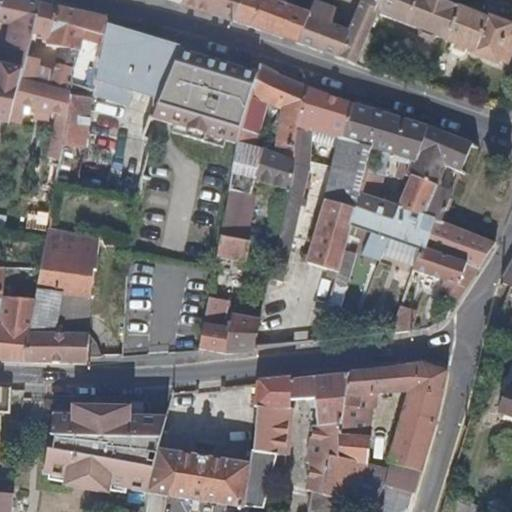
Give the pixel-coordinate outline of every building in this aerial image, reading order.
[(31,25),(36,0),(0,0),(0,23),(2,24),(0,36),(0,47),(8,49),(26,52),(31,25)] [(45,28),(51,0),(49,0),(36,0),(31,25),(45,28)] [(104,30),(105,28),(105,19),(51,0),(45,28),(43,39),(64,45),(58,77),(70,82),(91,92),(93,85),(97,66),(76,62),(83,30),(103,34),(104,30)] [(228,20),(231,21),(238,0),(178,0),(178,1),(176,4),(228,20)] [(263,32),(296,43),(307,13),(272,0),(238,0),(231,21),(263,32)] [(367,31),(375,14),(380,0),(362,0),(348,34),(336,29),(330,27),(325,26),(330,14),(310,7),(307,13),(296,43),(302,45),(331,56),(354,65),(363,43),(367,31)] [(435,36),(443,38),(457,3),(458,0),(380,0),(375,14),(418,30),(418,37),(427,41),(435,36)] [(457,3),(443,38),(473,50),(471,55),(496,65),(511,22),(511,20),(489,11),(486,15),(457,3)] [(157,105),(179,49),(153,42),(105,28),(104,30),(103,34),(97,66),(93,85),(102,88),(157,105)] [(354,65),(370,71),(380,47),(379,41),(376,36),(372,33),(367,31),(363,43),(354,65)] [(64,45),(43,39),(39,60),(49,63),(44,87),(33,84),(35,76),(21,73),(19,84),(16,95),(12,111),(10,122),(22,124),(24,114),(18,111),(20,105),(38,109),(36,117),(45,119),(47,111),(54,111),(53,119),(50,122),(45,155),(57,158),(67,98),(70,82),(58,77),(64,45)] [(26,52),(8,49),(4,67),(22,70),(26,52)] [(251,96),(258,73),(179,49),(157,105),(152,118),(175,126),(172,132),(205,141),(208,136),(236,145),(237,142),(240,131),(243,123),(251,96)] [(0,120),(9,123),(10,122),(12,111),(16,95),(19,84),(21,73),(22,70),(4,67),(0,66),(0,120)] [(298,133),(308,88),(280,75),(260,67),(258,73),(251,96),(266,102),(284,110),(276,146),(278,148),(285,149),(282,161),(292,165),(294,153),(298,133)] [(92,139),(102,88),(93,85),(91,92),(70,82),(67,98),(57,158),(53,179),(52,186),(134,201),(136,190),(146,149),(92,139)] [(342,140),(354,104),(349,103),(308,88),(298,133),(294,153),(312,155),(314,130),(342,140)] [(240,131),(256,136),(266,102),(251,96),(243,123),(240,131)] [(415,159),(427,128),(421,126),(354,104),(342,140),(373,150),(398,158),(414,163),(415,159)] [(457,171),(466,143),(427,128),(415,159),(414,163),(403,192),(398,207),(408,211),(422,216),(420,219),(432,223),(439,226),(450,194),(434,188),(442,166),(457,171)] [(240,131),(237,142),(252,148),(256,136),(240,131)] [(373,150),(342,140),(339,148),(371,158),(372,155),(373,150)] [(291,167),(292,165),(282,161),(273,157),(270,155),(264,153),(252,148),(237,142),(236,145),(235,146),(232,165),(225,196),(249,201),(253,183),(287,191),(291,171),(291,167)] [(273,157),(282,161),(285,149),(278,148),(276,146),(273,157)] [(371,158),(339,148),(326,196),(307,263),(338,271),(348,236),(351,224),(358,199),(360,193),(366,173),(371,158)] [(311,161),(312,155),(294,153),(292,165),(291,167),(291,171),(305,169),(311,161)] [(383,159),(372,155),(371,158),(366,173),(377,176),(383,159)] [(403,192),(414,163),(398,158),(388,187),(403,192)] [(311,168),(311,161),(305,169),(291,171),(287,191),(283,208),(276,241),(273,254),(268,280),(283,284),(298,222),(311,168)] [(366,173),(360,193),(371,197),(377,176),(366,173)] [(403,223),(408,211),(398,207),(371,197),(360,193),(358,199),(351,224),(388,238),(394,220),(403,223)] [(243,233),(249,201),(225,196),(219,227),(219,229),(243,233)] [(477,269),(492,246),(463,236),(439,226),(432,223),(420,219),(422,216),(408,211),(403,223),(394,220),(388,238),(399,243),(417,250),(425,253),(427,249),(477,269)] [(243,233),(219,229),(217,241),(215,249),(242,254),(246,234),(243,233)] [(32,302),(22,362),(28,362),(85,364),(85,358),(86,340),(86,335),(58,334),(59,328),(50,327),(55,296),(89,298),(91,261),(92,239),(44,232),(42,240),(37,270),(33,298),(32,302)] [(474,276),(477,269),(427,249),(425,253),(417,250),(410,271),(460,296),(474,276)] [(511,259),(501,282),(510,287),(511,288),(511,259)] [(333,289),(327,309),(340,312),(348,286),(335,282),(333,289)] [(196,349),(224,354),(253,351),(254,348),(260,315),(232,309),(230,322),(225,321),(231,295),(207,289),(203,310),(202,316),(196,349)] [(58,334),(86,335),(87,327),(89,298),(55,296),(50,327),(59,328),(58,334)] [(0,360),(22,362),(32,302),(11,300),(0,298),(0,360)] [(390,325),(387,333),(405,331),(413,311),(398,304),(390,325)] [(369,371),(345,374),(343,400),(364,397),(412,391),(401,428),(390,463),(418,472),(434,421),(446,372),(423,365),(410,366),(369,371)] [(343,400),(345,374),(301,380),(288,381),(288,378),(255,381),(254,385),(252,411),(254,413),(251,455),(248,455),(248,470),(258,471),(268,473),(280,475),(285,408),(309,406),(311,422),(311,434),(310,440),(302,492),(312,493),(322,495),(329,455),(337,455),(337,453),(337,451),(336,444),(336,440),(337,434),(339,432),(340,432),(340,427),(343,400)] [(511,416),(511,390),(505,388),(497,412),(511,416)] [(364,397),(343,400),(340,427),(340,432),(339,432),(355,437),(364,397)] [(107,484),(146,491),(154,452),(156,441),(161,416),(123,416),(123,408),(71,407),(71,415),(51,414),(48,435),(53,436),(51,450),(46,449),(42,473),(67,477),(65,485),(105,492),(107,484)] [(355,437),(339,432),(337,434),(336,440),(336,444),(337,451),(366,459),(371,441),(355,437)] [(366,459),(337,451),(337,453),(337,455),(329,455),(322,495),(376,511),(383,486),(387,472),(389,465),(366,459)] [(258,471),(248,470),(238,468),(190,458),(167,454),(154,452),(146,491),(164,495),(175,497),(235,509),(235,511),(237,511),(238,510),(247,511),(248,511),(260,511),(268,473),(258,471)] [(411,494),(418,472),(390,463),(389,465),(387,472),(383,486),(411,494)] [(0,493),(0,511),(10,511),(12,495),(0,493)] [(475,511),(478,504),(446,493),(445,494),(440,511),(475,511)]
